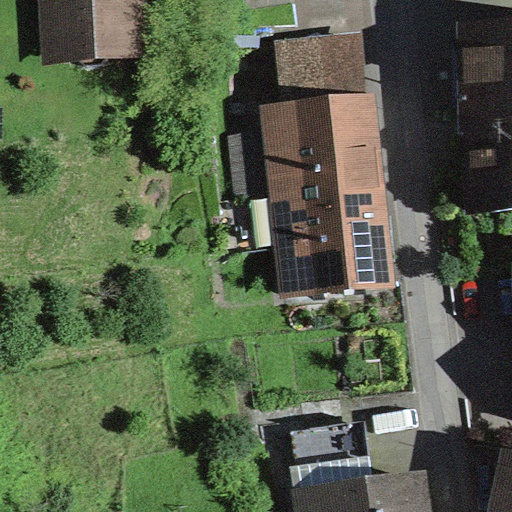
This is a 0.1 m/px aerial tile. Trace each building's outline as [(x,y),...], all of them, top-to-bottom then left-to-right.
[(136,0),(47,0),(49,29),(64,28),(75,37),(76,55),(87,66),(103,64),(110,53),(140,52),(136,0)] [(474,138),(475,213),(511,211),(511,35),(466,36),(468,138),(474,138)] [(302,69),(361,63),(359,39),(299,46),(302,69)] [(291,110),(366,101),(361,63),(302,69),(286,71),(291,110)] [(270,145),(370,134),(366,101),(291,110),(266,112),(268,135),(270,145)] [(270,145),(279,237),(286,295),(386,285),(370,134),(270,145)] [(270,145),(268,135),(230,139),(240,241),(279,237),(270,145)] [(306,432),(315,496),(369,489),(360,425),(306,432)] [(511,511),(511,469),(506,468),(497,511),(511,511)] [(425,511),(422,482),(369,489),(315,496),(316,511),(425,511)]
